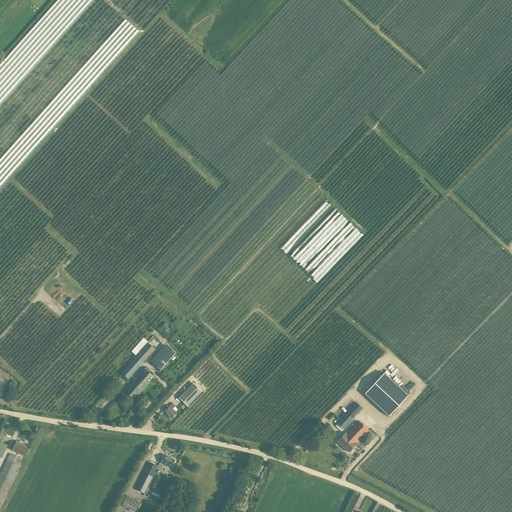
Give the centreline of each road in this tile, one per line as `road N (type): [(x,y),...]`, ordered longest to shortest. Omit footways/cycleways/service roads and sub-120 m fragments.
road 1 (unclassified): [(402,511),(223,444),(0,411)]
road 2 (track): [(511,294),(427,382)]
